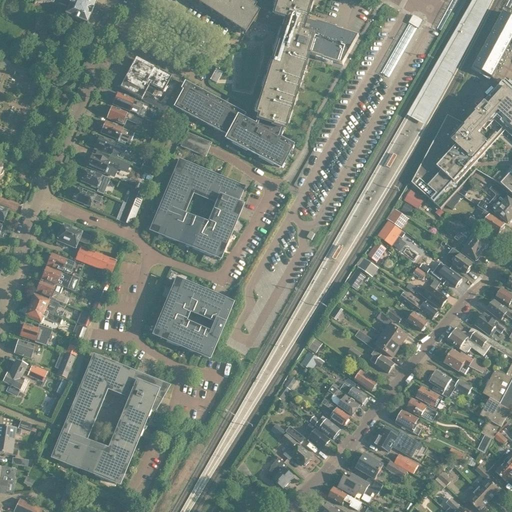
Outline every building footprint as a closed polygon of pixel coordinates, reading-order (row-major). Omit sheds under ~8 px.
[(70,0),(68,7),(64,15),(86,24),(96,1),(94,0),(70,0)] [(192,0),(223,20),(244,33),(251,21),(259,8),(255,5),(253,4),(254,1),(252,0),(192,0)] [(324,26),(324,25),(314,22),(314,24),(303,20),(309,0),(276,0),(274,6),(258,1),(255,5),(259,8),(251,21),(270,27),(268,30),(274,34),(277,29),(280,30),(254,114),(257,115),(256,120),(257,120),(280,129),(282,130),(306,55),(305,55),(306,53),(315,55),(315,54),(333,60),(332,61),(342,64),(352,34),(342,31),(341,32),(324,26)] [(456,0),(450,0),(436,27),(440,30),(456,0)] [(491,78),(507,49),(511,39),(511,16),(502,12),(488,39),(472,67),(491,78)] [(473,14),(471,13),(443,61),(446,63),(450,66),(478,17),(473,14)] [(418,28),(422,20),(412,14),(408,22),(418,28)] [(388,76),(416,27),(408,23),(380,72),(388,76)] [(35,46),(42,49),(50,33),(42,30),(35,46)] [(163,111),(170,101),(164,97),(160,103),(143,94),(148,84),(162,91),(170,76),(152,66),(151,70),(136,62),(126,81),(128,82),(124,90),(140,98),(140,99),(163,111)] [(442,63),(436,75),(439,77),(440,77),(447,65),(445,64),(442,63)] [(438,207),(440,209),(444,206),(445,204),(448,201),(473,173),(476,170),(504,139),(511,145),(511,176),(503,186),(511,194),(511,87),(505,81),(445,147),(449,151),(429,171),(435,176),(423,188),(416,180),(412,184),(438,207)] [(280,129),(257,121),(254,129),(251,127),(238,120),(239,115),(185,86),(175,106),(215,128),(216,127),(223,130),(222,131),(224,132),(222,135),(278,165),(281,161),(283,161),(287,153),(288,156),(291,157),(292,154),(291,152),(291,150),(293,146),(277,138),(280,129)] [(113,104),(130,111),(132,106),(139,109),(142,104),(118,93),(113,104)] [(107,118),(122,124),(124,119),(135,124),(135,123),(139,124),(141,119),(137,118),(112,107),(107,118)] [(158,123),(164,126),(165,124),(171,127),(175,120),(164,114),(158,123)] [(128,138),(130,132),(105,122),(101,133),(117,140),(117,139),(129,144),(131,139),(128,138)] [(208,141),(185,132),(179,146),(203,155),(208,141)] [(151,139),(163,144),(165,138),(154,133),(151,139)] [(114,155),(116,150),(122,153),(124,147),(115,142),(107,139),(107,140),(99,137),(95,148),(110,154),(114,155)] [(161,149),(163,144),(151,139),(149,145),(161,149)] [(92,155),(87,166),(103,173),(106,168),(115,171),(116,168),(125,171),(128,164),(111,157),(94,149),(93,151),(95,152),(94,155),(92,155)] [(139,168),(150,173),(157,158),(146,153),(143,162),(142,162),(139,168)] [(393,153),(386,165),(387,166),(389,167),(396,155),(395,154),(393,153)] [(219,243),(224,245),(236,217),(231,214),(242,187),(184,162),(178,176),(172,174),(151,224),(165,230),(162,235),(213,256),(219,243)] [(84,168),(82,173),(81,173),(79,179),(80,179),(79,181),(90,185),(89,186),(94,188),(95,187),(96,188),(97,187),(96,191),(102,194),(109,178),(101,175),(101,174),(93,171),(92,171),(84,168)] [(476,171),(473,176),(479,179),(482,174),(476,171)] [(136,188),(142,191),(146,182),(139,180),(136,188)] [(495,201),(511,214),(511,197),(501,188),(494,183),(489,189),(495,194),(495,196),(492,199),(495,201)] [(136,188),(131,186),(125,203),(137,208),(144,191),(142,191),(136,188)] [(462,187),(457,192),(464,197),(468,191),(462,187)] [(74,198),(73,200),(83,204),(83,205),(87,207),(88,206),(90,206),(92,200),(98,202),(100,197),(94,195),(95,194),(86,190),(86,191),(78,188),(76,193),(74,193),(73,198),(74,198)] [(405,202),(416,208),(421,199),(411,193),(405,202)] [(511,214),(495,201),(492,199),(488,204),(481,200),(477,205),(487,212),(489,209),(494,213),(495,212),(507,223),(509,221),(510,222),(511,219),(511,214)] [(122,222),(130,225),(137,208),(125,203),(122,209),(118,221),(122,222)] [(411,207),(404,203),(400,210),(407,214),(411,207)] [(438,207),(435,211),(439,215),(443,212),(440,209),(438,207)] [(398,226),(405,216),(395,209),(388,219),(398,226)] [(468,214),(464,221),(476,229),(480,223),(482,225),(482,226),(497,235),(501,228),(503,228),(504,226),(504,224),(504,223),(489,214),(484,210),(481,215),(482,216),(479,221),(468,214)] [(406,233),(389,221),(379,236),(392,245),(399,235),(402,237),(406,233)] [(68,244),(68,245),(73,247),(73,246),(75,247),(78,241),(88,245),(91,237),(62,225),(57,239),(55,243),(62,246),(64,242),(68,244)] [(457,233),(469,242),(482,251),(489,242),(476,232),(475,234),(467,228),(465,231),(461,228),(457,233)] [(452,237),(465,247),(462,251),(475,260),(482,251),(469,242),(458,234),(455,232),(452,237)] [(376,242),(366,255),(374,261),(384,248),(376,242)] [(339,245),(332,257),(333,258),(335,259),(342,247),(340,246),(339,245)] [(75,259),(110,274),(115,261),(81,246),(75,259)] [(446,257),(447,259),(466,273),(473,263),(453,248),(446,257)] [(46,265),(67,273),(71,262),(51,253),(46,265)] [(357,267),(370,276),(377,266),(362,256),(356,266),(357,267)] [(440,262),(431,273),(440,280),(442,277),(455,286),(457,284),(458,284),(462,279),(461,279),(462,278),(449,269),(440,262)] [(421,264),(419,267),(426,272),(429,269),(421,264)] [(56,284),(61,286),(65,288),(70,276),(46,266),(41,278),(56,284)] [(426,274),(417,268),(413,274),(422,280),(426,274)] [(364,276),(354,269),(345,282),(355,289),(364,276)] [(36,291),(50,297),(51,296),(56,299),(66,303),(68,298),(58,294),(61,286),(56,284),(55,286),(40,280),(36,291)] [(154,329),(167,335),(165,340),(208,358),(231,303),(180,281),(175,295),(169,292),(154,329)] [(414,291),(441,308),(447,299),(430,287),(426,292),(417,286),(414,291)] [(494,297),(506,306),(510,300),(511,301),(511,294),(501,287),(494,297)] [(94,299),(101,302),(106,291),(99,288),(94,299)] [(401,297),(433,319),(438,312),(425,302),(422,306),(410,298),(404,293),(401,297)] [(29,305),(53,315),(58,304),(34,294),(29,305)] [(90,310),(98,313),(102,303),(94,300),(90,310)] [(487,310),(500,320),(504,315),(510,319),(511,316),(511,312),(503,306),(502,307),(494,300),(487,310)] [(58,317),(53,315),(29,305),(24,316),(40,322),(42,317),(56,323),(58,317)] [(334,318),(340,309),(336,306),(330,315),(334,318)] [(394,321),(396,323),(401,316),(389,308),(384,314),(394,321)] [(427,322),(409,308),(402,317),(420,331),(427,322)] [(76,323),(86,327),(91,315),(81,311),(76,323)] [(384,336),(400,347),(407,337),(391,326),(394,321),(384,314),(382,312),(378,319),(387,325),(387,326),(390,328),(384,336)] [(476,325),(489,335),(493,329),(500,334),(503,329),(484,314),(476,325)] [(326,327),(330,322),(324,317),(320,323),(326,327)] [(18,334),(19,335),(34,340),(34,342),(44,345),(46,338),(47,338),(51,329),(42,326),(41,330),(23,324),(21,329),(19,330),(18,334)] [(73,336),(80,339),(85,328),(77,325),(73,336)] [(456,328),(448,340),(456,347),(466,353),(470,347),(483,355),(490,345),(511,358),(511,361),(505,376),(511,379),(511,351),(477,330),(472,328),(466,335),(456,328)] [(393,357),(400,347),(384,336),(380,341),(376,338),(374,341),(359,330),(354,336),(374,350),(376,346),(393,357)] [(322,343),(315,339),(309,348),(316,352),(322,343)] [(14,352),(13,352),(29,357),(31,350),(40,353),(41,347),(27,342),(26,343),(17,341),(15,346),(14,346),(13,350),(14,352)] [(70,346),(67,353),(75,356),(78,349),(70,346)] [(357,359),(361,354),(351,347),(348,352),(357,359)] [(368,360),(376,365),(389,374),(395,365),(372,349),(369,353),(371,355),(368,360)] [(443,362),(462,375),(468,367),(473,368),(471,372),(489,380),(483,393),(489,398),(498,403),(499,403),(500,404),(511,379),(505,376),(473,360),(472,361),(460,353),(459,354),(452,350),(443,362)] [(309,371),(317,359),(309,353),(301,365),(309,371)] [(55,375),(65,379),(73,358),(64,354),(55,375)] [(114,484),(120,470),(124,471),(141,430),(162,392),(161,392),(131,380),(134,372),(98,358),(93,372),(87,369),(53,452),(67,458),(65,463),(114,484)] [(46,372),(31,365),(29,368),(25,366),(26,364),(20,361),(19,363),(15,361),(8,375),(6,374),(3,382),(10,386),(9,388),(9,389),(9,391),(10,392),(11,392),(12,393),(13,392),(14,392),(15,391),(16,389),(18,390),(23,380),(18,378),(22,369),(28,372),(27,374),(41,381),(46,372)] [(365,374),(366,373),(360,369),(353,379),(372,392),(378,382),(365,374)] [(432,390),(439,394),(448,398),(455,388),(467,395),(472,388),(459,379),(456,384),(451,381),(452,379),(447,376),(446,378),(436,371),(429,382),(435,386),(432,390)] [(290,388),(296,380),(291,377),(285,385),(290,388)] [(511,410),(511,379),(500,404),(500,405),(511,411),(511,410)] [(338,390),(362,406),(367,399),(342,382),(338,390)] [(283,401),(291,389),(290,388),(285,385),(277,397),(283,401)] [(345,397),(336,391),(330,385),(327,390),(331,393),(330,396),(330,400),(339,406),(352,415),(357,408),(358,408),(359,406),(352,401),(352,402),(345,397)] [(442,398),(421,387),(416,398),(429,405),(429,406),(435,410),(442,398)] [(498,403),(489,398),(490,398),(479,415),(487,420),(498,403)] [(408,403),(406,406),(407,409),(407,410),(421,417),(424,412),(431,416),(434,417),(437,412),(413,399),(412,399),(411,402),(408,403)] [(331,409),(335,412),(331,418),(344,427),(350,417),(330,403),(327,407),(331,409)] [(500,404),(499,403),(489,420),(490,420),(500,405),(500,404)] [(500,405),(490,420),(500,427),(510,411),(511,411),(500,405)] [(396,424),(417,435),(420,430),(413,426),(416,419),(402,411),(396,424)] [(326,420),(324,423),(315,416),(310,421),(320,428),(333,438),(339,430),(326,420)] [(17,425),(30,430),(33,424),(20,419),(17,425)] [(484,428),(481,434),(493,439),(494,437),(495,436),(498,432),(501,427),(500,427),(488,420),(484,428)] [(285,431),(275,424),(271,429),(281,436),(285,431)] [(310,438),(308,441),(314,446),(317,443),(323,448),(330,439),(310,424),(307,428),(314,433),(310,438)] [(0,439),(12,441),(13,434),(19,435),(20,428),(0,425),(0,439)] [(423,444),(399,431),(398,433),(385,426),(375,444),(389,452),(392,446),(411,457),(416,448),(419,450),(423,444)] [(285,432),(300,443),(304,438),(289,427),(285,432)] [(494,437),(502,444),(506,439),(498,432),(495,436),(494,437)] [(308,460),(311,456),(299,446),(296,444),(296,443),(285,434),(281,439),(291,447),(289,449),(288,449),(283,455),(289,460),(292,456),(298,461),(297,462),(302,466),(303,465),(304,466),(304,465),(305,465),(309,461),(308,460)] [(483,435),(481,441),(488,445),(491,439),(483,435)] [(12,441),(0,439),(0,452),(16,455),(17,450),(11,449),(12,441)] [(451,447),(448,454),(462,460),(472,465),(474,461),(475,459),(465,454),(451,447)] [(384,464),(364,453),(355,467),(375,479),(384,464)] [(506,456),(502,460),(511,469),(511,453),(508,458),(506,456)] [(392,462),(411,473),(416,464),(397,454),(392,462)] [(12,457),(11,464),(27,466),(28,460),(12,457)] [(283,488),(293,477),(284,468),(286,465),(278,457),(270,466),(271,466),(265,478),(272,482),(274,480),(283,488)] [(392,462),(390,461),(386,468),(403,478),(407,471),(392,462)] [(511,476),(511,469),(504,462),(495,471),(506,482),(511,476)] [(0,480),(6,481),(13,482),(15,468),(0,465),(0,480)] [(486,480),(477,489),(489,500),(499,490),(487,479),(491,475),(480,465),(475,469),(486,480)] [(429,472),(425,478),(431,481),(434,475),(429,472)] [(441,472),(437,477),(445,484),(445,485),(450,480),(441,472)] [(383,485),(369,478),(366,482),(352,474),(349,479),(344,476),(343,478),(342,477),(339,483),(340,483),(338,487),(356,497),(358,492),(364,495),(365,493),(371,497),(373,492),(378,495),(383,485)] [(26,476),(21,485),(29,488),(33,480),(26,476)] [(433,483),(440,490),(445,484),(437,477),(433,483)] [(489,500),(477,489),(475,486),(471,490),(474,493),(467,500),(479,511),(489,500)] [(362,503),(334,487),(328,498),(342,505),(344,501),(351,505),(350,506),(357,510),(362,503)] [(41,511),(42,510),(20,499),(14,511),(15,511),(41,511)] [(334,508),(323,499),(315,509),(318,511),(347,511),(336,506),(334,508)] [(450,506),(445,511),(446,511),(464,511),(452,500),(449,504),(448,504),(450,506)] [(108,511),(123,511),(126,509),(118,502),(108,511)] [(418,502),(414,507),(419,511),(425,511),(427,510),(418,502)]
